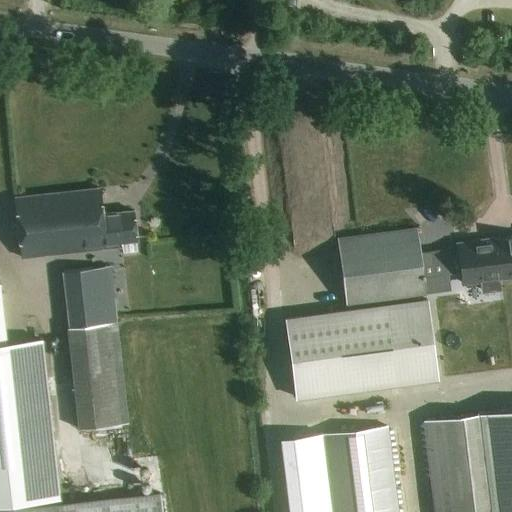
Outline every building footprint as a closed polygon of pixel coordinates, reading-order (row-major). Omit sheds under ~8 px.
[(14,197),(21,257),(121,247),(121,241),(135,240),(132,211),(102,214),(99,188),(14,197)] [(426,294),(417,229),(338,239),(346,305),(426,294)] [(511,237),(458,244),(463,283),(481,281),(483,291),(500,289),(498,279),(511,276),(511,237)] [(94,268),(63,271),(70,327),(100,324),(94,268)] [(0,285),(0,504),(60,498),(42,338),(6,342),(0,285)] [(427,300),(286,319),(297,398),(438,379),(427,300)] [(117,322),(100,324),(70,327),(68,327),(72,368),(121,362),(117,322)] [(427,420),(437,511),(504,511),(492,412),(427,420)] [(321,432),(330,511),(397,511),(387,425),(321,432)] [(0,511),(162,511),(161,493),(0,510),(0,511)]
